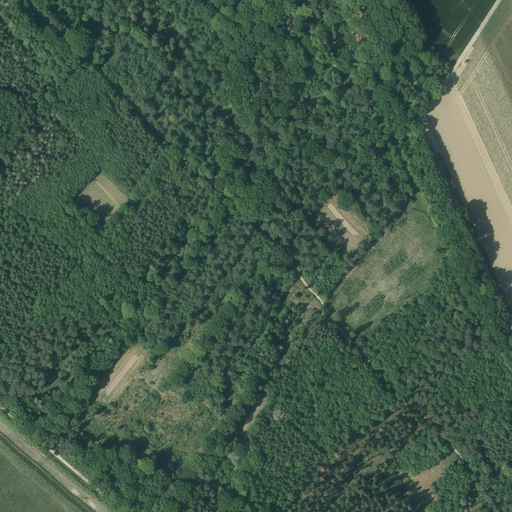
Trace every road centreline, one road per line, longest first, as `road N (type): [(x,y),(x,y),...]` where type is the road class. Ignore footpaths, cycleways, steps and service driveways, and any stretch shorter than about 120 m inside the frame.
road 1 (track): [(505,511),(334,322),(278,246),(25,0)]
road 2 (track): [(511,329),(419,123),(241,0)]
road 3 (track): [(0,406),(135,511)]
road 4 (track): [(419,123),(500,0)]
